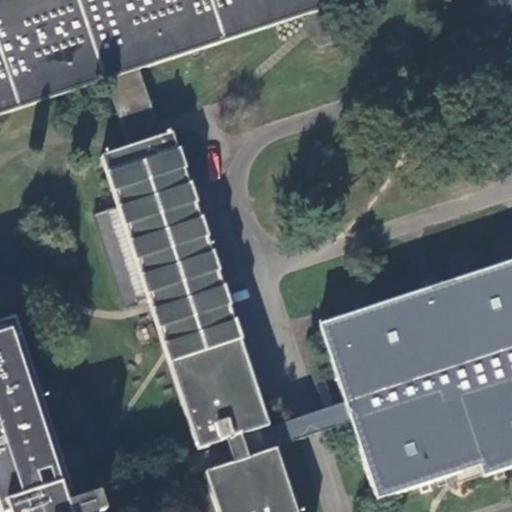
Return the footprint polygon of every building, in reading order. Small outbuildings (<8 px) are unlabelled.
[(0,0),(0,114),(104,81),(119,76),(136,70),(317,12),(338,4),(349,0),(0,0)] [(122,137),(126,148),(136,145),(159,138),(156,131),(153,122),(136,70),(119,76),(104,81),(120,129),(122,137)] [(169,135),(159,138),(136,145),(126,148),(99,157),(115,207),(88,216),(120,311),(135,306),(133,302),(145,298),(148,306),(149,309),(150,313),(163,353),(165,358),(166,361),(195,450),(211,445),(213,449),(215,457),(217,464),(218,466),(265,452),(264,450),(262,441),(258,432),(258,429),(265,427),(251,385),(236,338),(176,154),(169,135)] [(348,413),(351,423),(373,488),(377,501),(438,482),(454,477),(455,480),(456,483),(457,485),(480,477),(480,479),(511,468),(511,262),(439,286),(422,292),(319,325),(345,404),(348,413)] [(419,281),(422,292),(439,286),(436,276),(434,276),(423,280),(419,281)] [(0,511),(44,511),(62,507),(59,499),(66,496),(34,395),(32,388),(10,321),(0,324),(0,511)] [(262,441),(264,450),(301,438),(316,434),(328,430),(351,423),(348,413),(345,404),(309,415),(296,420),(258,432),(262,441)] [(265,452),(218,466),(206,470),(219,511),(296,511),(275,448),(265,452)] [(62,507),(63,511),(72,511),(81,509),(115,498),(120,496),(124,495),(217,464),(215,457),(213,449),(117,480),(112,481),(107,483),(80,492),(66,496),(59,499),(62,507)] [(377,501),(373,488),(366,491),(366,492),(367,496),(368,500),(369,504),(377,501)]
